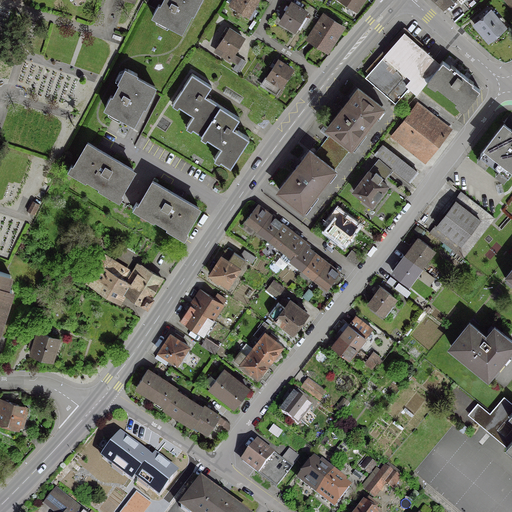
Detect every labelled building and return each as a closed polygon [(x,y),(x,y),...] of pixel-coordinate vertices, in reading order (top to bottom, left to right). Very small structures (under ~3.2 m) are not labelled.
[(162,0),(160,4),(158,3),(152,13),(168,22),(167,25),(180,31),(194,4),(197,5),(199,0),(162,0)] [(232,0),(230,5),(247,16),(256,0),(232,0)] [(338,0),(355,11),(362,0),(338,0)] [(306,13),(290,3),(279,21),(295,30),(298,25),(303,27),(308,20),(303,17),(306,13)] [(503,27),(490,11),(474,24),(488,40),(489,39),(490,40),(492,40),(495,38),(495,35),(495,34),(503,27)] [(342,26),(324,15),(307,40),(317,46),(318,43),(327,49),(342,26)] [(229,59),(242,39),(228,30),(214,50),(229,59)] [(427,79),(439,64),(403,32),(364,77),(394,103),(408,87),(416,94),(427,79)] [(232,69),(238,72),(245,62),(239,58),(232,69)] [(291,70),(276,61),(262,84),(275,92),(279,85),(281,86),(291,70)] [(442,61),(439,64),(427,79),(456,100),(455,101),(464,108),(479,89),(466,80),(470,75),(466,72),(463,75),(453,68),(452,69),(442,61)] [(146,96),(149,97),(154,87),(135,77),(136,74),(127,69),(112,96),(110,95),(104,105),(120,114),(119,117),(132,123),(146,96)] [(201,135),(203,132),(219,106),(204,96),(210,86),(191,74),(174,100),(179,103),(178,106),(193,115),(188,123),(193,126),(191,129),(201,135)] [(323,143),(340,157),(341,158),(381,107),(357,88),(326,128),(331,132),(323,143)] [(238,118),(219,106),(203,132),(208,135),(206,138),(221,147),(216,154),(221,158),(219,160),(229,167),(248,138),(232,128),(238,118)] [(393,136),(424,160),(444,135),(412,111),(393,136)] [(511,173),(511,133),(504,128),(485,152),(511,173)] [(71,169),(117,196),(133,169),(87,142),(71,169)] [(278,190),(302,209),(341,158),(340,157),(323,143),(314,154),(309,150),(278,190)] [(386,149),(378,159),(391,169),(411,184),(419,174),(386,149)] [(383,179),(391,169),(378,159),(353,191),(371,205),(386,185),(379,180),(381,177),(383,179)] [(182,234),(198,207),(152,180),(136,207),(182,234)] [(33,214),(38,205),(31,201),(26,210),(33,214)] [(455,201),(436,226),(460,244),(479,219),(455,201)] [(256,230),(269,214),(257,205),(240,226),(250,233),(254,228),(256,230)] [(348,222),(350,219),(344,214),(341,217),(339,214),(338,215),(335,213),(337,210),(334,208),(322,223),(328,228),(327,229),(343,241),(354,226),(348,222)] [(268,239),(280,223),(269,214),(256,230),(268,239)] [(280,223),(268,239),(279,248),(292,232),(280,223)] [(302,244),(304,242),(292,232),(279,248),(284,252),(280,256),(280,258),(286,262),(288,262),(289,260),(302,244)] [(418,239),(405,255),(420,267),(433,250),(418,239)] [(302,244),(289,260),(301,269),(314,253),(302,244)] [(243,250),(240,255),(250,262),(254,257),(243,250)] [(78,264),(81,257),(71,251),(67,258),(78,264)] [(220,256),(209,274),(227,286),(244,259),(233,252),(227,261),(220,256)] [(301,269),(313,279),(326,263),(314,253),(301,269)] [(407,284),(420,267),(405,255),(392,273),(407,284)] [(113,300),(118,291),(124,281),(125,280),(119,276),(123,270),(103,258),(87,284),(113,300)] [(338,272),(326,263),(313,279),(326,288),(338,272)] [(129,285),(124,281),(118,291),(146,308),(152,299),(149,296),(160,278),(141,266),(129,285)] [(0,341),(15,295),(9,293),(14,279),(0,274),(0,341)] [(278,295),(283,288),(273,280),(268,287),(278,295)] [(380,287),(368,303),(382,314),(395,298),(380,287)] [(199,290),(189,305),(212,320),(222,305),(199,290)] [(46,295),(43,302),(51,306),(54,299),(46,295)] [(299,308),(301,305),(297,302),(295,305),(289,300),(284,307),(277,302),(268,314),(291,332),(306,313),(299,308)] [(189,305),(179,320),(202,335),(212,320),(189,305)] [(356,348),(371,329),(354,316),(346,326),(341,323),(334,331),(337,333),(334,336),(337,338),(339,335),(356,348)] [(474,366),(487,376),(511,345),(511,341),(493,326),(485,336),(468,323),(450,346),(459,354),(461,351),(476,363),(474,366)] [(28,345),(32,347),(30,353),(32,353),(33,356),(38,358),(41,356),(51,360),(58,339),(37,332),(35,338),(31,336),(28,345)] [(252,348),(269,361),(281,346),(273,340),(275,337),(270,333),(268,336),(264,333),(252,348)] [(176,363),(187,346),(169,334),(158,351),(176,363)] [(331,346),(348,359),(356,348),(339,335),(337,338),(331,346)] [(207,343),(204,347),(214,354),(218,349),(207,343)] [(269,361),(252,348),(245,343),(233,359),(243,367),(242,370),(247,374),(249,371),(257,377),(269,361)] [(364,363),(371,368),(378,357),(372,353),(364,363)] [(146,370),(136,386),(150,396),(161,379),(146,370)] [(209,387),(234,406),(247,389),(222,370),(209,387)] [(161,379),(150,396),(164,404),(164,405),(174,390),(175,388),(161,379)] [(307,380),(301,388),(318,401),(324,393),(307,380)] [(177,416),(188,399),(174,390),(164,405),(164,404),(163,407),(177,416)] [(300,396),(298,399),(293,395),(286,404),(283,405),(280,408),(281,410),(280,412),(297,425),(310,408),(303,403),(305,400),(300,396)] [(202,408),(201,408),(188,399),(177,416),(192,425),(193,423),(202,408)] [(6,424),(17,427),(23,407),(2,400),(1,405),(0,404),(0,425),(4,426),(5,425),(6,424)] [(348,404),(343,400),(336,409),(341,413),(348,404)] [(202,408),(193,423),(207,432),(218,416),(203,406),(201,408),(202,408)] [(153,454),(120,428),(100,454),(132,478),(135,474),(159,493),(179,468),(156,450),(153,454)] [(283,433),(274,428),(270,434),(279,440),(283,433)] [(336,453),(343,459),(355,443),(349,438),(336,453)] [(257,441),(241,461),(275,487),(298,457),(288,450),(281,459),(268,449),(266,452),(261,449),(264,446),(257,441)] [(55,478),(59,481),(80,455),(77,452),(55,478)] [(319,464),(313,460),(298,479),(316,493),(333,472),(321,462),(319,464)] [(368,460),(361,468),(367,473),(374,465),(368,460)] [(333,472),(316,493),(333,506),(348,487),(342,483),(344,480),(333,472)] [(366,491),(373,496),(382,485),(375,479),(366,491)] [(189,511),(240,511),(200,482),(182,507),(189,511)] [(120,511),(143,511),(151,502),(136,491),(120,511)] [(63,497),(52,509),(55,511),(60,511),(61,511),(77,511),(71,507),(73,505),(63,497)] [(373,511),(377,507),(368,500),(364,505),(363,504),(356,511),(373,511)]
